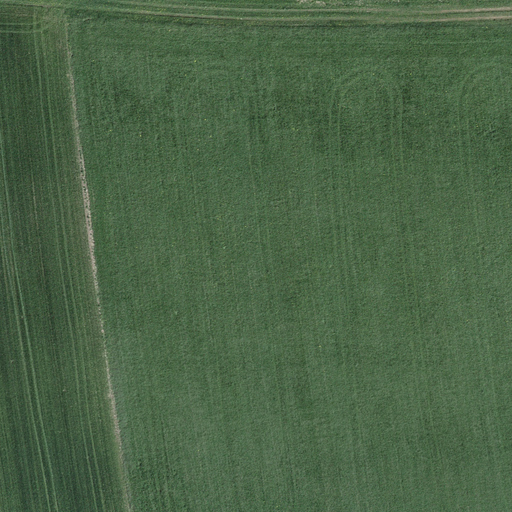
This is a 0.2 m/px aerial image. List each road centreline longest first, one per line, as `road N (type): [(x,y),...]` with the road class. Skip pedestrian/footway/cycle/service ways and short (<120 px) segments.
road 1 (motorway): [(511,229),(0,206)]
road 2 (motorway): [(0,258),(511,278)]
